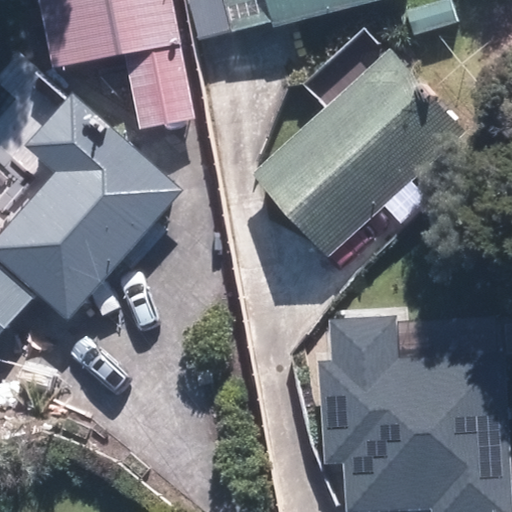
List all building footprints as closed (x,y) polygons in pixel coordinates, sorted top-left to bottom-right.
[(176,0),(48,0),(61,65),(126,53),(141,131),(198,120),(176,0)] [(190,0),(200,37),(357,0),(190,0)] [(391,50),(256,176),(332,257),(467,130),(391,50)] [(64,168),(0,235),(0,247),(74,316),(187,196),(79,94),(35,141),(64,168)] [(0,269),(0,330),(29,292),(0,269)] [(432,511),(510,511),(502,353),(397,359),(395,317),(333,320),(335,359),(322,359),(327,460),(342,459),(344,511),(432,507),(432,511)]
